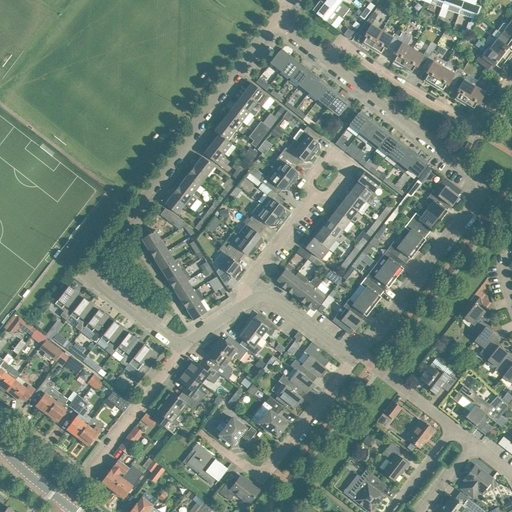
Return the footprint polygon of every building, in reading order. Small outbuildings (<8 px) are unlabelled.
[(338,15),(334,12),(319,0),(312,10),(331,25),(338,15)] [(349,9),(341,2),(338,0),(319,0),(334,12),(338,15),(342,18),(349,9)] [(458,14),(462,0),(443,0),(441,8),(458,14)] [(480,6),(474,4),(475,0),(462,0),(458,14),(471,18),(475,20),(480,6)] [(363,20),(371,10),(367,7),(359,16),(363,20)] [(382,31),(371,25),(377,15),(373,12),(359,30),(365,34),(364,36),(366,37),(362,44),(371,49),(382,31)] [(511,20),(508,25),(505,23),(503,23),(497,31),(510,41),(511,38),(511,20)] [(349,39),(356,29),(352,26),(347,22),(344,26),(348,29),(343,35),(349,39)] [(398,29),(394,34),(399,37),(402,33),(402,32),(398,29)] [(462,29),(460,35),(469,38),(471,32),(465,30),(462,29)] [(508,47),(507,45),(510,41),(497,31),(496,30),(492,35),(497,39),(490,48),(506,61),(511,53),(511,52),(507,49),(508,47)] [(391,50),(399,37),(394,34),(392,37),(382,31),(371,49),(380,54),(384,48),(385,49),(387,47),(391,50)] [(402,67),(413,49),(407,46),(411,38),(402,33),(399,37),(391,50),(396,53),(395,55),(397,56),(393,62),(402,67)] [(506,61),(490,48),(485,44),(481,50),(477,54),(479,56),(475,61),(488,70),(491,65),(493,67),(494,65),(500,69),(506,61)] [(280,70),(291,56),(281,49),(271,63),(280,70)] [(422,68),(430,55),(424,52),(423,55),(413,49),(402,67),(411,73),(414,66),(416,67),(417,65),(422,68)] [(433,86),(443,67),(447,61),(446,62),(437,56),(437,55),(432,52),(430,55),(422,68),(427,71),(426,73),(428,74),(424,80),(433,86)] [(290,78),(301,64),(291,56),(280,70),(290,78)] [(453,87),(461,74),(455,70),(454,73),(451,72),(453,68),(450,61),(447,61),(443,67),(433,86),(442,91),(445,85),(447,86),(448,84),(453,87)] [(299,85),(310,71),(301,64),(290,78),(299,85)] [(309,92),(320,78),(310,71),(299,85),(309,92)] [(464,104),(474,86),(464,80),(466,77),(461,74),(453,87),(458,89),(457,91),(458,92),(455,99),(464,104)] [(269,85),(259,78),(255,82),(265,90),(269,85)] [(318,100),(329,86),(320,78),(309,92),(318,100)] [(269,97),(264,93),(251,83),(244,93),(256,103),(262,107),(269,97)] [(328,107),(339,93),(329,86),(318,100),(328,107)] [(484,105),(492,92),(486,89),(484,92),(474,86),(464,104),(472,109),(476,103),(478,104),(479,102),(484,105)] [(252,109),(256,103),(244,93),(236,102),(249,112),(254,116),(257,112),(252,109)] [(343,117),(353,104),(339,93),(328,107),(337,115),(338,113),(343,117)] [(249,112),(236,102),(229,112),(242,122),(249,112)] [(296,109),(286,102),(284,105),(294,112),(296,109)] [(281,107),(277,112),(274,117),(277,119),(285,109),(281,107)] [(305,116),(296,109),(294,112),(303,119),(305,116)] [(360,132),(370,118),(361,110),(350,124),(360,132)] [(295,117),(287,111),(282,117),(288,121),(291,121),(295,117)] [(242,122),(229,112),(221,121),(234,131),(242,122)] [(315,124),(310,120),(305,116),(303,119),(312,127),(315,124)] [(369,139),(380,125),(370,118),(360,132),(369,139)] [(234,131),(221,121),(214,131),(218,135),(218,134),(227,141),(234,131)] [(265,125),(258,134),(262,138),(270,128),(265,125)] [(276,125),(270,133),(278,139),(283,131),(276,125)] [(379,146),(389,133),(380,125),(369,139),(379,146)] [(318,142),(313,138),(316,134),(307,126),(303,131),(300,129),(292,138),(300,144),(314,154),(317,149),(320,149),(320,148),(319,148),(319,144),(318,143),(318,142)] [(388,154),(399,140),(389,133),(379,146),(388,154)] [(232,144),(227,141),(218,134),(218,135),(211,144),(224,154),(232,144)] [(255,147),(262,138),(258,134),(250,144),(255,147)] [(264,155),(271,144),(264,139),(256,149),(264,155)] [(398,161),(408,147),(399,140),(388,154),(398,161)] [(224,154),(211,144),(203,154),(216,164),(224,154)] [(314,154),(300,144),(295,149),(290,145),(287,149),(285,147),(282,152),(294,162),(298,158),(303,162),(303,161),(305,162),(309,161),(309,162),(310,162),(310,159),(314,154)] [(407,169),(418,155),(408,147),(398,161),(407,169)] [(245,154),(246,155),(252,160),(257,153),(250,148),(245,154)] [(362,158),(365,154),(361,150),(357,155),(354,159),(363,166),(366,162),(362,158)] [(296,171),(290,167),(294,162),(282,152),(278,157),(280,159),(277,163),(282,166),(277,172),(291,183),(295,178),(298,178),(297,177),(297,173),(295,172),(296,171)] [(245,169),(252,160),(246,155),(239,164),(245,169)] [(417,176),(426,164),(428,162),(418,155),(407,169),(417,176)] [(214,166),(201,156),(194,166),(207,176),(214,166)] [(207,176),(194,166),(186,175),(199,185),(207,176)] [(291,183),(277,172),(273,169),(266,178),(263,176),(259,181),(262,184),(272,191),(275,193),(278,188),(281,190),(282,191),(287,190),(288,190),(288,188),(291,183)] [(380,183),(372,177),(365,171),(357,181),(358,182),(373,193),(380,183)] [(196,190),(199,185),(186,175),(179,185),(197,199),(201,194),(196,190)] [(457,196),(461,191),(443,177),(438,184),(443,188),(437,195),(437,196),(450,205),(450,206),(451,207),(459,197),(457,196)] [(394,185),(385,178),(382,181),(392,188),(394,185)] [(232,180),(228,185),(224,190),(227,192),(235,182),(232,180)] [(358,182),(351,191),(364,202),(365,202),(369,205),(376,195),(373,193),(358,182)] [(278,203),(282,198),(275,193),(272,191),(262,184),(258,188),(268,196),(261,206),(265,209),(279,219),(283,214),(285,214),(285,213),(284,209),(283,208),(283,207),(278,203)] [(197,199),(179,185),(172,194),(185,204),(189,208),(197,199)] [(404,193),(394,185),(392,188),(401,196),(404,193)] [(369,205),(365,202),(364,202),(351,191),(343,201),(357,211),(361,214),(369,205)] [(446,210),(450,206),(450,205),(437,196),(437,195),(432,191),(426,199),(432,203),(426,210),(440,221),(448,211),(446,210)] [(185,204),(172,194),(164,204),(177,214),(185,204)] [(392,208),(397,202),(392,199),(388,205),(392,208)] [(357,211),(343,201),(336,210),(350,221),(357,211)] [(265,209),(261,206),(260,204),(252,214),(254,215),(250,219),(247,217),(247,218),(260,227),(263,222),(269,226),(270,227),(275,226),(275,227),(276,227),(275,224),(279,219),(265,209)] [(385,217),(392,208),(388,205),(381,214),(385,217)] [(185,224),(176,217),(173,214),(165,208),(160,215),(168,221),(179,229),(185,224)] [(388,226),(395,217),(399,212),(395,209),(384,223),(388,226)] [(228,210),(219,210),(219,218),(228,218),(228,210)] [(350,221),(336,210),(328,220),(342,230),(350,221)] [(432,230),(440,221),(426,210),(420,217),(415,213),(410,220),(428,234),(431,229),(432,230)] [(377,227),(385,217),(381,214),(373,224),(377,227)] [(261,236),(256,232),(260,227),(247,218),(243,222),(246,224),(238,234),(257,248),(261,243),(263,243),(263,242),(262,237),(261,236)] [(342,230),(328,220),(321,229),(335,240),(342,230)] [(424,239),(428,234),(410,220),(404,227),(409,231),(404,238),(418,249),(425,240),(424,239)] [(370,236),(377,227),(373,224),(366,233),(370,236)] [(335,240),(321,229),(314,238),(329,250),(328,249),(335,240)] [(161,240),(155,230),(150,233),(148,230),(141,234),(143,238),(141,239),(148,249),(161,240)] [(257,248),(238,234),(237,233),(230,242),(232,243),(228,248),(238,256),(241,251),(246,255),(247,255),(248,256),(253,255),(253,253),(257,248)] [(363,246),(370,236),(366,233),(358,243),(363,246)] [(329,250),(314,238),(313,237),(305,247),(313,253),(321,260),(329,250)] [(410,259),(418,249),(404,238),(398,246),(393,242),(388,249),(405,263),(409,258),(410,259)] [(168,251),(161,240),(148,249),(154,259),(168,251)] [(359,251),(363,246),(358,243),(355,248),(359,251)] [(311,256),(308,254),(300,247),(296,252),(304,258),(307,260),(311,256)] [(239,265),(234,261),(238,256),(228,248),(224,253),(228,256),(216,272),(225,286),(232,277),(233,278),(239,271),(241,271),(241,270),(240,270),(240,266),(239,265)] [(402,267),(405,263),(388,249),(382,256),(387,260),(382,267),(396,278),(403,268),(402,267)] [(174,261),(168,251),(154,259),(161,269),(174,261)] [(348,265),(352,260),(348,257),(344,262),(348,265)] [(167,280),(184,269),(178,258),(174,261),(161,269),(167,280)] [(343,271),(348,265),(344,262),(339,267),(343,271)] [(285,289),(295,276),(290,272),(293,268),(288,263),(284,269),(285,269),(275,281),(276,282),(276,281),(280,284),(279,285),(285,289)] [(330,270),(320,263),(318,266),(327,274),(330,270)] [(396,278),(382,267),(376,263),(365,277),(383,291),(387,287),(388,288),(396,278)] [(191,279),(184,269),(167,280),(173,290),(187,281),(191,279)] [(341,279),(330,270),(327,274),(338,282),(341,279)] [(295,295),(307,280),(308,279),(298,272),(295,276),(285,289),(291,294),(292,293),(295,295)] [(316,288),(317,288),(323,280),(316,275),(310,283),(307,280),(295,295),(299,298),(298,299),(304,304),(316,288)] [(380,296),(383,291),(365,277),(360,284),(365,289),(359,296),(373,307),(381,297),(380,296)] [(194,291),(187,281),(173,290),(180,300),(194,291)] [(66,320),(85,296),(79,292),(77,293),(68,286),(55,304),(64,311),(60,315),(66,320)] [(314,311),(326,295),(317,288),(316,288),(304,304),(302,306),(308,310),(311,307),(314,310),(313,311),(314,311)] [(197,289),(194,291),(180,300),(186,310),(200,301),(204,299),(197,289)] [(81,332),(100,308),(94,303),(92,305),(84,298),(85,296),(66,320),(70,316),(79,322),(75,327),(81,332)] [(366,316),(373,307),(359,296),(354,303),(349,299),(343,306),(348,310),(361,320),(365,315),(366,316)] [(485,318),(481,315),(485,311),(483,310),(479,297),(479,298),(464,317),(473,325),(471,328),(479,334),(479,335),(488,323),(487,323),(483,320),(485,318)] [(207,311),(200,301),(186,310),(193,320),(207,311)] [(96,343),(115,320),(109,315),(107,316),(99,310),(100,308),(81,332),(90,339),(96,343)] [(355,331),(362,321),(361,320),(348,310),(343,317),(337,313),(332,321),(350,335),(353,330),(355,331)] [(36,329),(19,316),(8,330),(12,333),(18,325),(31,335),(36,329)] [(270,336),(276,327),(265,318),(261,323),(254,317),(253,318),(251,317),(245,325),(260,338),(265,332),(270,336)] [(111,355),(130,331),(124,326),(123,328),(114,321),(115,320),(96,343),(96,344),(100,339),(109,346),(105,350),(111,355)] [(495,342),(496,340),(492,337),(495,334),(493,332),(488,323),(479,335),(479,334),(474,340),(484,348),(479,353),(487,360),(500,344),(499,345),(495,342)] [(256,343),(260,338),(245,325),(238,334),(240,335),(239,336),(246,342),(243,346),(247,350),(254,356),(261,347),(256,343)] [(50,330),(45,336),(51,340),(53,338),(55,334),(50,330)] [(125,368),(145,343),(139,338),(138,339),(129,333),(130,331),(111,355),(115,351),(124,357),(120,362),(126,366),(125,368)] [(297,343),(303,335),(298,331),(294,337),(296,339),(294,341),(297,343)] [(247,350),(243,346),(235,340),(231,345),(221,338),(214,347),(230,359),(233,355),(240,360),(247,350)] [(21,340),(12,351),(15,353),(17,355),(25,344),(21,340)] [(46,340),(40,348),(58,362),(64,353),(46,340)] [(329,361),(319,354),(322,350),(311,342),(304,352),(309,356),(302,365),(295,359),(295,360),(317,377),(316,377),(318,378),(319,377),(320,378),(324,373),(322,372),(326,368),(324,367),(329,361)] [(141,378),(160,355),(154,350),(153,351),(144,344),(145,343),(125,368),(134,375),(135,374),(141,378)] [(511,362),(509,360),(509,359),(506,356),(508,353),(504,351),(500,344),(487,360),(497,367),(494,370),(502,377),(511,363),(511,362)] [(226,364),(230,359),(214,347),(207,357),(216,364),(213,369),(220,375),(227,380),(231,375),(230,374),(232,371),(232,368),(226,364)] [(78,351),(75,355),(80,359),(83,355),(78,351)] [(69,357),(64,353),(58,362),(63,366),(69,357)] [(0,377),(4,372),(9,365),(0,357),(0,377)] [(259,359),(254,365),(261,371),(262,370),(266,365),(265,364),(259,359)] [(317,377),(295,360),(290,365),(297,371),(290,380),(283,374),(283,375),(305,392),(306,393),(314,383),(312,382),(316,377),(317,377)] [(220,375),(213,369),(202,361),(199,366),(193,361),(186,371),(201,383),(205,378),(213,384),(220,375)] [(511,363),(502,377),(511,384),(511,363)] [(97,364),(93,369),(98,373),(102,368),(97,364)] [(15,380),(5,372),(10,365),(9,365),(4,372),(0,377),(0,385),(7,391),(15,380)] [(447,391),(457,379),(451,374),(449,376),(438,368),(437,370),(430,365),(419,378),(431,387),(429,390),(435,395),(441,387),(447,391)] [(197,388),(201,383),(186,371),(178,380),(184,385),(181,389),(180,390),(186,394),(198,403),(205,394),(197,388)] [(92,386),(99,378),(94,374),(88,383),(92,386)] [(249,374),(245,379),(252,383),(255,379),(249,374)] [(305,392),(283,375),(278,381),(285,386),(275,399),(286,407),(288,403),(294,408),(302,398),(301,397),(305,392)] [(17,376),(15,380),(7,391),(18,399),(22,394),(28,399),(35,390),(17,376)] [(109,376),(106,379),(112,384),(115,380),(109,376)] [(47,414),(61,395),(51,387),(54,383),(46,377),(37,390),(43,395),(36,406),(47,414)] [(104,382),(99,378),(92,386),(98,390),(104,382)] [(252,383),(246,391),(252,396),(258,388),(252,383)] [(508,406),(497,395),(489,404),(464,385),(452,399),(453,399),(458,393),(474,406),(465,417),(476,425),(485,414),(495,422),(502,414),(508,406)] [(127,387),(123,392),(128,396),(132,391),(127,387)] [(131,402),(127,399),(114,389),(106,398),(123,411),(131,402)] [(198,403),(186,394),(182,400),(170,391),(162,401),(180,414),(184,409),(183,406),(185,403),(193,410),(198,403)] [(75,408),(82,399),(82,398),(77,394),(70,404),(75,408)] [(68,400),(61,395),(47,414),(57,422),(69,407),(65,404),(68,400)] [(216,400),(213,404),(217,407),(223,399),(218,396),(215,399),(216,400)] [(285,423),(276,416),(278,413),(279,413),(283,407),(270,397),(265,402),(272,407),(259,423),(277,436),(286,423),(285,423)] [(88,403),(82,399),(75,408),(73,410),(78,414),(67,429),(77,437),(92,418),(86,414),(88,411),(85,408),(88,403)] [(176,420),(180,414),(162,401),(155,411),(158,413),(153,419),(174,435),(179,429),(175,426),(179,422),(176,420)] [(393,419),(401,408),(392,401),(384,412),(393,419)] [(151,427),(156,421),(146,413),(141,419),(151,427)] [(88,445),(104,425),(93,417),(92,418),(77,437),(88,445)] [(256,431),(251,427),(248,430),(232,418),(219,435),(219,436),(220,435),(232,445),(233,444),(232,444),(240,435),(243,437),(248,442),(256,431)] [(429,438),(434,431),(430,428),(430,425),(427,423),(425,424),(420,420),(417,425),(418,426),(408,439),(411,442),(416,446),(419,448),(428,437),(429,438)] [(135,426),(129,435),(132,438),(133,436),(137,439),(139,437),(137,435),(140,430),(135,426)] [(126,453),(137,439),(133,436),(132,438),(129,435),(119,448),(126,453)] [(367,436),(362,443),(367,447),(373,440),(367,436)] [(511,442),(511,443),(503,437),(498,443),(511,454),(511,442)] [(411,442),(408,447),(413,450),(416,446),(411,442)] [(227,469),(215,459),(214,460),(212,458),(214,456),(197,443),(192,449),(196,451),(186,463),(199,473),(198,474),(212,485),(216,479),(218,481),(227,469)] [(409,464),(399,457),(403,452),(391,443),(382,454),(391,460),(382,471),(386,475),(394,481),(402,470),(403,471),(409,464)] [(158,464),(150,457),(143,466),(151,472),(158,464)] [(113,490),(122,478),(129,469),(118,460),(101,482),(113,490)] [(165,470),(159,465),(149,477),(156,482),(165,470)] [(481,493),(492,479),(475,466),(464,480),(466,482),(461,488),(472,497),(478,491),(481,493)] [(371,511),(384,496),(376,489),(382,482),(387,486),(387,485),(366,469),(356,482),(353,480),(348,485),(351,488),(351,489),(358,494),(353,500),(363,507),(369,511),(371,511)] [(258,490),(240,476),(232,487),(226,483),(220,491),(219,492),(229,501),(235,493),(248,503),(258,490)] [(123,498),(135,483),(130,479),(128,483),(122,478),(113,490),(123,498)] [(486,511),(460,491),(454,499),(451,496),(439,511),(440,511),(486,511)] [(167,495),(163,492),(159,498),(162,501),(167,495)] [(148,511),(153,506),(141,497),(129,511),(148,511)] [(199,511),(207,502),(201,497),(189,511),(199,511)] [(218,511),(207,502),(199,511),(218,511)]
